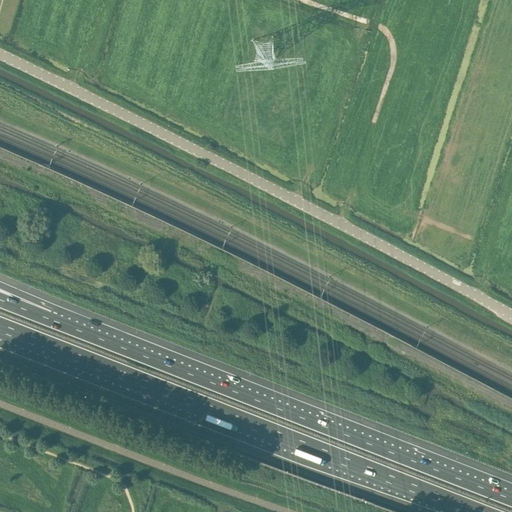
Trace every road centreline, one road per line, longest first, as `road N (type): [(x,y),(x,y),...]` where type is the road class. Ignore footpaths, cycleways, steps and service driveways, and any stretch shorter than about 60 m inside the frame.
road 1 (tertiary): [(511,314),(0,53)]
road 2 (motorway): [(0,328),(474,511)]
road 3 (motorway): [(511,499),(50,320)]
